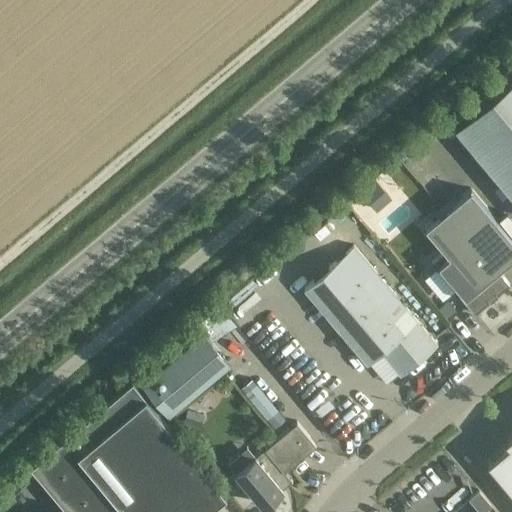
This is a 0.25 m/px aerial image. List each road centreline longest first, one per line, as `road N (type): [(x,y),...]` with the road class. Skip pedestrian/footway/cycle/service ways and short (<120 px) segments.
road 1 (unclassified): [(0,429),(504,0)]
road 2 (tertiary): [(0,340),(403,0)]
road 3 (unclassified): [(331,511),(511,353)]
